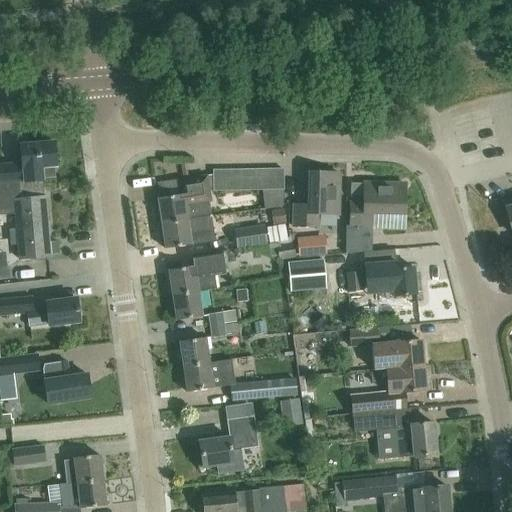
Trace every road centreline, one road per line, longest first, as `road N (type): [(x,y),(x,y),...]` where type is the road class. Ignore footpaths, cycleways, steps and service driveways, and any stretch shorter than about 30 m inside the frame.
road 1 (residential): [(477,308),(438,178),(417,156),(103,138)]
road 2 (secondary): [(95,85),(511,33)]
road 3 (residential): [(156,511),(103,138)]
road 4 (residential): [(511,503),(477,308)]
